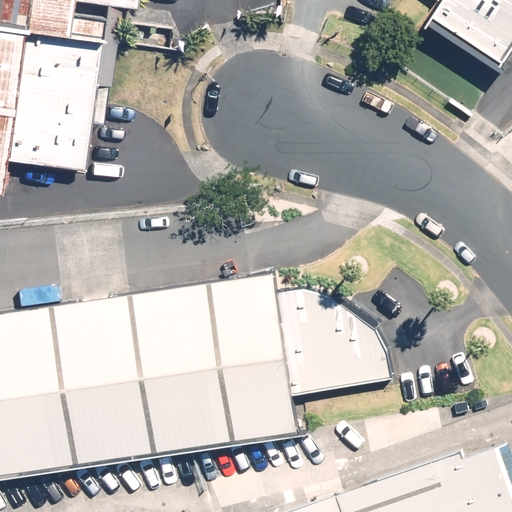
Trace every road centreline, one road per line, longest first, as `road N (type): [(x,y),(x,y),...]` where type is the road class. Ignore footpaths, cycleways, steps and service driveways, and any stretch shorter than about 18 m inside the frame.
road 1 (unclassified): [(260,105),(450,199),(511,270)]
road 2 (unknown): [(260,105),(179,168),(0,200)]
